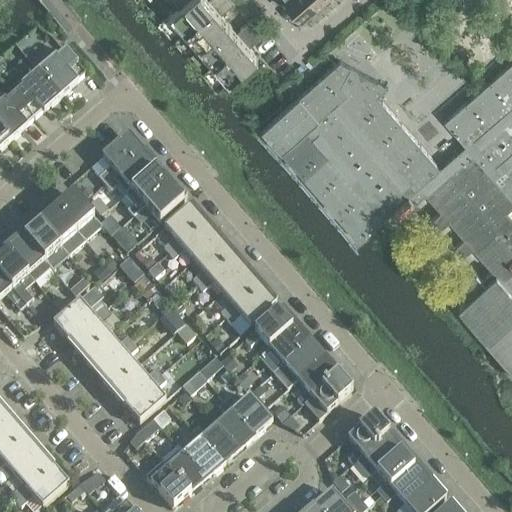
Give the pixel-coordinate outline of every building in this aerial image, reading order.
[(187,0),(171,15),(186,32),(222,0),(187,0)] [(232,0),(222,0),(186,32),(200,48),(229,23),(221,13),(235,2),(232,0)] [(286,0),(302,17),(319,3),(316,0),(286,0)] [(229,23),(200,48),(215,64),(257,27),(250,20),(237,32),(229,23)] [(229,81),(236,75),(258,56),(250,46),(263,35),(257,27),(215,64),(229,81)] [(467,146),(511,197),(511,45),(508,47),(511,52),(511,61),(445,121),(467,146)] [(62,101),(72,93),(79,87),(77,85),(86,77),(66,54),(57,62),(53,57),(36,72),(62,101)] [(274,119),(262,130),(359,240),(373,228),(374,227),(383,219),(393,210),(399,217),(416,202),(426,194),(426,193),(447,175),(441,168),(378,96),(388,87),(351,67),(341,61),(300,96),(274,119)] [(45,116),(62,101),(36,72),(20,86),(24,90),(15,98),(35,121),(44,114),(45,116)] [(26,129),(35,121),(15,98),(6,106),(2,102),(0,103),(0,132),(11,145),(28,131),(26,129)] [(436,128),(442,123),(433,113),(428,118),(436,128)] [(0,154),(11,145),(0,132),(0,154)] [(99,181),(105,188),(144,155),(129,138),(127,139),(103,160),(112,171),(99,181)] [(447,175),(426,193),(426,194),(441,211),(431,220),(431,219),(430,220),(439,231),(440,230),(440,229),(450,221),(465,238),(461,241),(455,247),(454,246),(453,247),(463,258),(464,257),(463,256),(473,247),(492,269),(485,276),(488,280),(511,259),(511,213),(509,210),(511,207),(511,197),(467,146),(441,168),(447,175)] [(158,171),(144,155),(105,188),(111,194),(117,189),(126,199),(158,171)] [(156,172),(126,199),(133,208),(127,213),(134,220),(172,187),(164,177),(158,171),(156,172)] [(172,187),(134,220),(139,226),(142,224),(151,216),(161,227),(185,206),(187,204),(181,197),(172,187)] [(80,195),(86,203),(94,196),(87,188),(80,195)] [(72,195),(55,210),(86,246),(103,231),(73,197),(72,195)] [(109,213),(99,200),(91,207),(101,219),(109,213)] [(170,257),(188,241),(206,226),(191,209),(189,210),(165,232),(174,242),(165,251),(170,257)] [(70,260),(86,246),(55,210),(39,224),(70,260)] [(111,240),(119,232),(111,223),(103,231),(111,240)] [(22,238),(51,271),(53,274),(70,260),(39,224),(22,238)] [(185,254),(194,265),(220,242),(206,226),(188,241),(170,257),(175,263),(185,254)] [(119,232),(111,240),(124,254),(134,245),(121,230),(119,232)] [(51,271),(22,238),(6,252),(35,285),(51,271)] [(198,289),(234,258),(220,242),(194,265),(203,275),(193,283),(198,289)] [(6,252),(0,257),(0,278),(21,302),(26,308),(32,303),(24,294),(35,285),(6,252)] [(141,265),(149,274),(157,267),(149,258),(141,265)] [(213,287),(222,297),(248,275),(234,258),(198,289),(204,295),(213,287)] [(106,268),(112,275),(113,276),(120,269),(110,259),(103,265),(106,268)] [(466,300),(459,306),(511,367),(511,259),(488,280),(485,276),(482,278),(477,272),(467,277),(462,286),(463,296),(466,300)] [(129,262),(120,269),(119,270),(133,287),(143,278),(129,262)] [(157,267),(149,274),(156,282),(165,274),(158,266),(157,267)] [(98,287),(112,275),(106,268),(92,280),(98,287)] [(227,322),(262,291),(248,275),(222,297),(231,308),(221,316),(227,322)] [(21,302),(0,278),(0,303),(7,298),(15,308),(21,302)] [(83,281),(68,294),(74,300),(88,287),(83,281)] [(148,305),(150,302),(158,296),(149,285),(138,293),(148,305)] [(251,331),(275,309),(277,308),(271,301),(262,291),(227,322),(232,328),(241,320),(251,331)] [(158,296),(150,302),(159,312),(166,305),(159,296),(158,296)] [(66,308),(58,299),(51,306),(58,315),(66,308)] [(166,303),(173,311),(178,306),(171,299),(166,303)] [(80,305),(54,328),(63,338),(69,345),(107,312),(100,304),(88,314),(80,305)] [(178,306),(173,311),(179,318),(186,312),(180,305),(178,306)] [(182,322),(179,318),(173,311),(166,317),(175,328),(182,322)] [(107,312),(69,345),(74,352),(83,361),(109,338),(100,328),(112,318),(107,312)] [(260,341),(270,352),(296,329),(281,312),(245,343),(251,350),(260,341)] [(270,352),(259,361),(274,377),(310,346),(302,336),(296,329),(294,331),(270,352)] [(109,338),(83,361),(97,378),(133,346),(127,340),(118,349),(109,338)] [(221,357),(227,351),(217,340),(211,345),(221,357)] [(97,378),(103,384),(111,394),(137,371),(128,361),(138,352),(133,346),(97,378)] [(310,346),(274,377),(288,394),(298,385),(324,362),(310,346)] [(229,376),(239,368),(230,357),(220,366),(229,376)] [(298,403),(303,409),(305,408),(338,378),(324,362),(298,385),(307,395),(298,403)] [(206,385),(215,376),(207,367),(198,375),(206,385)] [(137,371),(111,394),(120,404),(125,410),(161,379),(156,373),(146,381),(137,371)] [(125,410),(131,417),(140,427),(166,404),(157,393),(172,380),(167,374),(161,379),(125,410)] [(244,394),(249,389),(254,385),(244,374),(235,383),(244,394)] [(182,389),(183,390),(187,395),(191,399),(207,385),(206,385),(198,375),(182,389)] [(338,378),(305,408),(320,425),(352,397),(353,395),(347,388),(338,378)] [(186,396),(177,403),(183,411),(192,403),(186,396)] [(230,398),(224,404),(256,441),(273,426),(249,398),(238,408),(230,398)] [(256,441),(224,404),(217,409),(226,418),(216,427),(240,455),(256,441)] [(12,423),(6,416),(0,408),(0,433),(10,424),(12,423)] [(281,408),(272,416),(283,428),(291,420),(281,408)] [(154,423),(161,431),(171,423),(164,414),(154,423)] [(291,420),(283,428),(295,434),(300,430),(291,420)] [(375,420),(348,442),(358,453),(348,462),(354,468),(357,465),(389,437),(375,420)] [(0,461),(26,439),(12,423),(10,424),(0,433),(0,461)] [(145,445),(161,431),(154,423),(138,437),(145,445)] [(192,434),(193,436),(194,435),(224,469),(240,455),(216,427),(205,436),(198,428),(192,434)] [(194,435),(193,436),(188,441),(178,449),(207,484),(224,469),(194,435)] [(145,445),(138,437),(130,446),(136,453),(145,445)] [(404,453),(398,446),(389,437),(357,465),(371,481),(377,476),(404,453)] [(40,455),(35,449),(26,439),(0,461),(0,472),(5,468),(14,478),(40,455)] [(161,464),(163,466),(191,498),(207,484),(178,449),(161,464)] [(404,453),(377,476),(386,486),(377,494),(382,500),(418,469),(404,453)] [(14,497),(19,503),(55,472),(40,455),(14,478),(23,488),(14,497)] [(146,481),(151,487),(173,511),(174,511),(191,498),(163,466),(146,481)] [(418,469),(382,500),(387,506),(397,498),(406,508),(432,485),(418,469)] [(43,511),(68,490),(69,489),(55,472),(19,503),(16,505),(22,511),(34,500),(43,511)] [(87,487),(97,500),(110,490),(99,477),(87,487)] [(339,494),(340,493),(348,486),(341,478),(332,486),(339,494)] [(432,485),(406,508),(408,511),(435,511),(447,502),(432,485)] [(79,489),(66,500),(71,507),(84,495),(79,489)] [(316,509),(317,511),(347,511),(333,495),(316,509)] [(356,511),(366,511),(368,511),(362,505),(354,496),(347,502),(356,511)] [(130,511),(121,501),(107,511),(130,511)]
